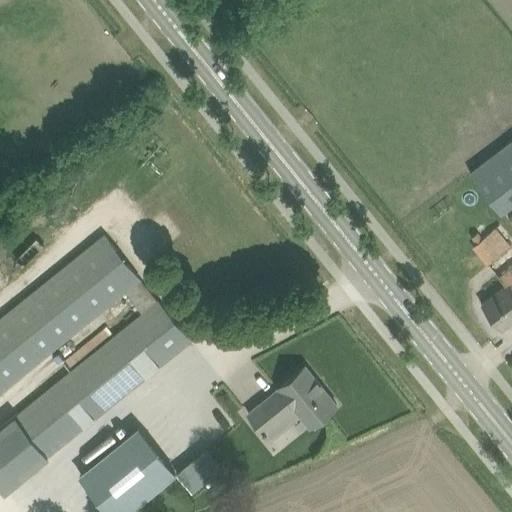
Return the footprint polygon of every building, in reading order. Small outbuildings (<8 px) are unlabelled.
[(511,139),(470,172),(500,212),(511,203),(511,139)] [(476,243),(473,245),(488,263),(511,245),(497,227),(483,237),(476,243)] [(0,427),(0,484),(4,490),(190,340),(105,234),(0,318),(0,392),(125,291),(142,313),(0,427)] [(482,303),(502,328),(511,320),(511,262),(498,274),(506,284),(482,303)] [(280,387),(248,412),(265,433),(296,407),(302,415),(311,426),(322,417),(337,404),(305,365),(290,377),(279,386),(280,387)] [(225,383),(219,387),(225,396),(231,391),(225,383)] [(138,428),(81,475),(111,511),(127,511),(175,473),(138,428)]
